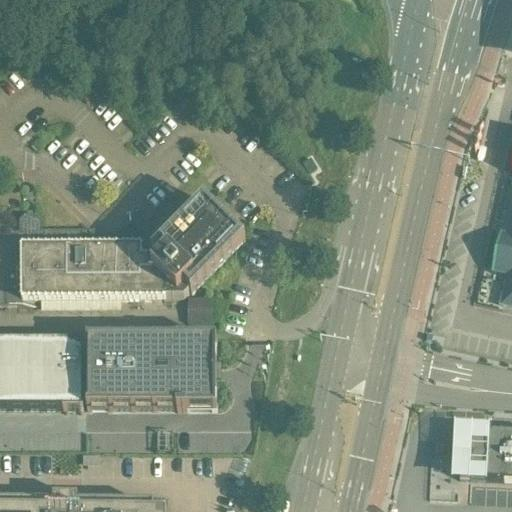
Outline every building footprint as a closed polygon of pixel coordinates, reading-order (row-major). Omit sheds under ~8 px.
[(190,297),(191,298),(246,244),(244,243),(243,244),(206,207),(207,206),(206,205),(151,259),(155,262),(142,262),(142,250),(140,250),(140,251),(95,251),(95,244),(83,244),(83,239),(36,239),(36,236),(38,234),(38,226),(35,223),(27,223),(25,226),(25,234),(27,236),(27,239),(0,239),(0,304),(164,304),(164,305),(165,305),(165,303),(184,302),(190,297)] [(508,279),(501,308),(511,309),(511,211),(507,236),(500,235),(500,237),(501,237),(497,252),(496,252),(496,254),(497,254),(496,256),(495,256),(495,258),(496,258),(493,273),(491,273),(491,275),(508,279)] [(188,303),(188,326),(212,326),(211,302),(188,302),(188,303)] [(87,411),(87,414),(92,414),(108,414),(114,414),(130,414),(136,414),(152,414),(158,414),(174,414),(177,414),(177,416),(187,416),(187,415),(190,415),(212,415),(217,415),(217,409),(217,394),(217,389),(217,387),(217,372),(217,371),(217,365),(217,350),(217,344),(211,344),(190,344),(187,344),(177,344),(177,345),(87,345),(87,348),(87,349),(88,349),(88,410),(88,411),(87,411)] [(0,413),(63,414),(63,415),(83,415),(83,411),(82,411),(82,346),(0,345),(0,413)] [(511,437),(462,435),(459,483),(511,486),(511,437)] [(438,474),(438,489),(450,490),(451,474),(438,474)] [(0,511),(152,511),(153,509),(78,508),(72,508),(72,503),(59,503),(59,508),(53,508),(0,507),(0,511)]
